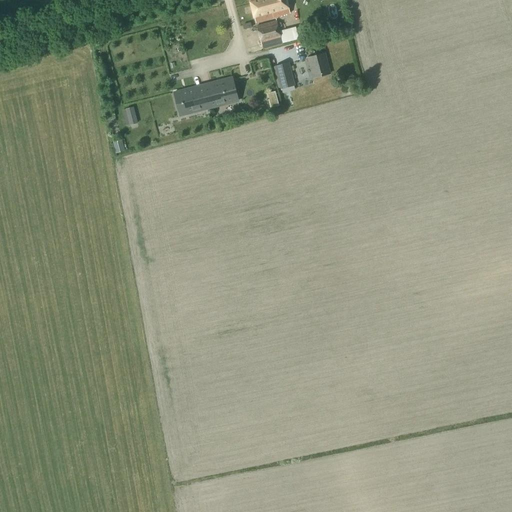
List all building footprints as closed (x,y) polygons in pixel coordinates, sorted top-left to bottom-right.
[(249,0),(255,22),(289,14),(285,0),(249,0)] [(276,20),(256,25),(261,45),(281,39),(279,33),(276,20)] [(311,30),(320,27),(319,21),(309,24),(311,30)] [(187,23),(154,31),(159,50),(166,48),(172,71),(198,64),(187,23)] [(114,38),(123,34),(120,28),(111,32),(114,38)] [(295,28),(279,33),(281,39),(282,44),(299,40),(295,28)] [(147,33),(152,53),(158,51),(153,32),(147,33)] [(281,39),(261,45),(263,51),(283,45),(282,44),(281,39)] [(329,74),(324,53),(308,58),(313,78),(329,74)] [(288,63),(275,67),(281,89),(294,86),(288,63)] [(212,87),(204,90),(209,109),(218,106),(217,102),(223,100),(224,103),(237,100),(232,78),(211,83),(212,87)] [(164,83),(150,88),(151,93),(166,89),(164,83)] [(209,109),(204,90),(195,92),(194,88),(174,93),(179,115),(193,112),(192,109),(199,107),(200,111),(209,109)] [(278,106),(274,92),(266,95),(270,108),(278,106)] [(132,108),(126,110),(127,116),(130,125),(136,123),(134,115),(132,108)] [(120,142),(113,143),(116,154),(123,152),(120,142)]
